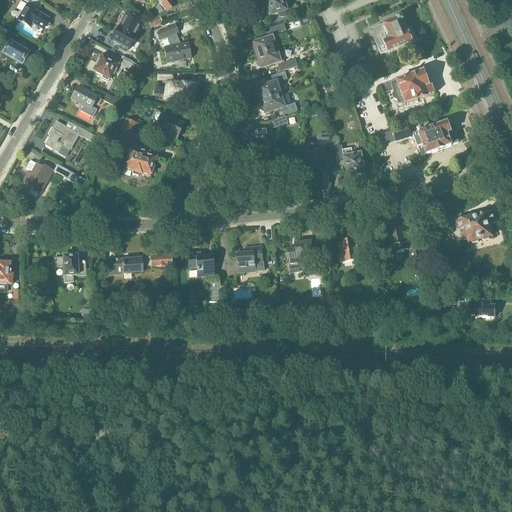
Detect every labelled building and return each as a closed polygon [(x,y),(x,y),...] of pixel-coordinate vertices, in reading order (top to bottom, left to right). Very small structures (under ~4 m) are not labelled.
[(146,0),(147,1),(149,0),(156,0),(167,13),(175,7),(169,0),(146,0)] [(260,0),(262,4),(263,3),(265,9),(269,8),(272,15),(279,13),(279,15),(281,16),(283,16),(284,16),(286,14),(286,13),(285,11),(287,10),(283,0),(260,0)] [(49,19),(45,17),(39,14),(40,13),(26,4),(21,13),(19,12),(18,13),(17,14),(16,15),(16,17),(16,19),(17,19),(17,21),(30,29),(33,25),(42,31),(44,26),(46,27),(48,27),(49,27),(50,25),(50,24),(49,22),(48,21),(49,19)] [(143,29),(146,22),(126,11),(125,13),(127,14),(118,30),(116,29),(110,40),(121,46),(119,49),(125,52),(127,49),(128,50),(136,37),(134,36),(139,27),(143,29)] [(148,23),(151,29),(162,24),(159,18),(148,23)] [(401,18),(389,24),(384,26),(379,29),(370,32),(378,51),(379,51),(381,55),(383,54),(383,56),(389,53),(389,54),(412,43),(418,40),(414,31),(412,26),(406,29),(401,18)] [(269,36),(286,30),(284,24),(267,30),(269,36)] [(167,64),(190,59),(187,44),(180,45),(176,34),(178,33),(175,27),(156,35),(159,41),(167,38),(170,47),(164,48),(167,64)] [(21,67),(28,54),(25,52),(26,49),(19,45),(18,48),(13,45),(17,37),(8,32),(2,41),(8,44),(2,56),(12,62),(10,67),(17,71),(20,67),(21,67)] [(257,56),(280,49),(276,36),(253,43),(254,45),(253,45),(252,47),(253,50),(255,51),(256,51),(257,56)] [(280,49),(257,56),(259,61),(258,62),(257,63),(258,67),(260,68),(261,67),(262,69),(284,62),(280,49)] [(118,65),(101,57),(94,71),(102,75),(101,78),(107,82),(109,79),(110,79),(114,72),(118,75),(122,68),(129,72),(132,64),(133,64),(134,63),(125,58),(122,57),(118,65)] [(281,72),(298,66),(296,60),(279,66),(281,72)] [(364,70),(356,64),(354,65),(353,63),(348,65),(349,67),(347,68),(346,78),(348,80),(346,83),(352,87),(354,84),(363,80),(364,70)] [(262,101),(284,94),(280,81),(287,79),(285,72),(272,77),(274,83),(257,88),(258,90),(257,90),(256,92),(257,95),(259,96),(260,96),(262,101)] [(429,97),(435,95),(432,86),(430,87),(424,72),(392,85),(394,90),(395,94),(394,97),(395,101),(398,102),(400,106),(406,104),(406,106),(417,102),(417,103),(419,102),(419,101),(429,97)] [(194,100),(196,85),(185,84),(185,85),(175,83),(175,84),(172,84),(171,89),(167,88),(165,97),(170,98),(170,100),(183,102),(191,103),(192,103),(193,102),(194,101),(194,100)] [(92,107),(97,97),(77,86),(71,99),(83,106),(80,112),(93,118),(97,110),(92,107)] [(115,94),(112,99),(118,102),(121,97),(115,94)] [(284,94),(262,101),(263,106),(262,107),(261,109),(262,112),(264,113),(265,112),(266,114),(282,109),(284,115),(298,111),(295,104),(288,106),(284,94)] [(112,99),(106,96),(103,102),(115,108),(118,102),(112,99)] [(176,140),(183,124),(171,119),(171,118),(161,114),(161,115),(158,113),(155,114),(154,117),(155,120),(158,121),(154,130),(176,140)] [(275,128),(289,123),(286,117),(273,121),(275,128)] [(132,134),(136,123),(126,120),(122,130),(124,131),(122,137),(131,141),(133,134),(132,134)] [(82,138),(100,148),(103,142),(68,122),(64,129),(55,124),(49,135),(50,136),(45,145),(58,152),(63,145),(70,149),(78,136),(82,138)] [(452,146),(459,143),(455,132),(451,134),(447,124),(420,134),(420,133),(418,133),(419,135),(414,136),(419,149),(422,157),(427,155),(427,156),(452,147),(452,146)] [(408,126),(392,131),(396,143),(412,138),(408,126)] [(267,141),(273,140),(273,131),(249,133),(250,151),(268,149),(267,141)] [(331,141),(329,141),(329,136),(320,136),(318,138),(318,141),(318,148),(307,148),(307,166),(325,166),(325,155),(331,155),(331,141)] [(150,176),(156,155),(136,149),(136,147),(130,145),(123,168),(132,171),(133,174),(138,176),(140,173),(150,176)] [(339,147),(336,147),(336,148),(338,161),(345,160),(346,167),(344,167),(345,173),(347,172),(348,175),(365,171),(362,154),(353,156),(352,149),(343,151),(343,146),(339,147)] [(43,168),(36,164),(31,161),(26,169),(32,172),(30,176),(27,174),(18,189),(28,195),(31,190),(40,195),(54,171),(44,166),(43,168)] [(68,171),(63,179),(81,188),(85,181),(68,171)] [(495,225),(491,213),(457,223),(462,242),(468,240),(469,245),(494,238),(493,236),(496,235),(494,225),(495,225)] [(389,230),(384,231),(386,238),(388,248),(394,247),(396,253),(409,250),(411,262),(414,261),(424,259),(420,240),(410,242),(409,238),(406,226),(389,230)] [(359,261),(366,260),(364,246),(362,246),(361,240),(340,243),(343,264),(359,261)] [(431,259),(445,256),(441,240),(427,244),(431,259)] [(306,260),(314,259),(312,242),(295,244),(296,250),(288,250),(290,267),(299,266),(299,269),(307,268),(306,260)] [(256,265),(264,264),(262,247),(245,249),(246,254),(238,255),(240,272),(256,270),(256,265)] [(187,254),(188,271),(189,279),(197,278),(197,275),(213,274),(212,257),(204,258),(204,253),(187,254)] [(151,267),(171,265),(170,257),(156,258),(156,256),(151,256),(151,258),(141,259),(108,262),(109,276),(143,273),(142,267),(151,266),(151,267)] [(62,258),(62,259),(54,260),(55,269),(63,268),(63,277),(64,284),(73,284),(72,277),(78,277),(78,276),(84,276),(83,264),(77,265),(76,257),(62,258)] [(0,293),(7,294),(7,285),(12,286),(13,275),(10,275),(11,272),(10,272),(10,264),(0,263),(0,293)] [(21,292),(13,291),(13,307),(21,307),(21,292)] [(495,307),(491,307),(491,303),(470,302),(470,316),(477,316),(477,318),(495,318),(495,307)]
